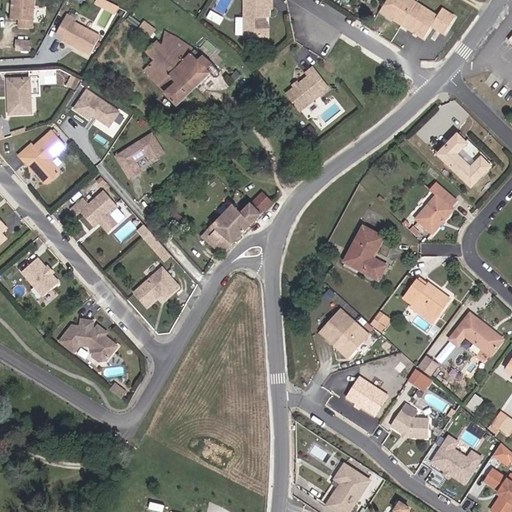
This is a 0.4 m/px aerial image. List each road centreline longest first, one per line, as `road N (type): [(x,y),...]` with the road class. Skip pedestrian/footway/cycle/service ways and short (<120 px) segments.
road 1 (residential): [(0,173),(165,361)]
road 2 (unclassified): [(434,82),(287,204),(260,241)]
road 3 (unclassified): [(0,356),(104,427),(129,421),(165,361)]
road 4 (unknown): [(210,289),(70,120)]
road 5 (residential): [(279,399),(299,399),(452,511)]
road 6 (unclassified): [(260,241),(276,289),(279,399)]
road 7 (unclassified): [(165,361),(236,249),(260,241)]
road 8 (unknown): [(193,127),(202,157),(231,173),(277,176),(287,204)]
road 9 (residential): [(321,15),(434,82)]
